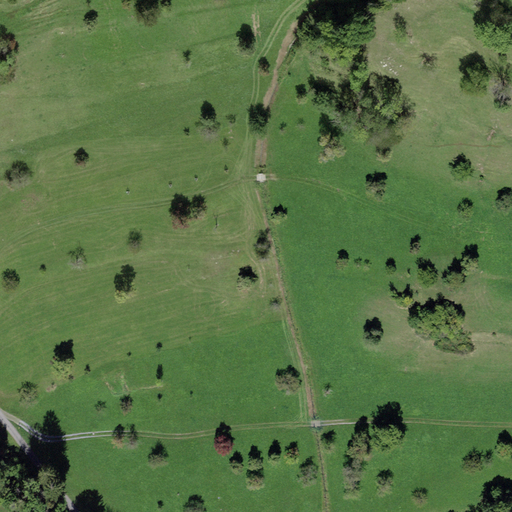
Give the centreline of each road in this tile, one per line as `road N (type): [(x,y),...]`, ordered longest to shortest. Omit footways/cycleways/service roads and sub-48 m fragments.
road 1 (track): [(0,414),(52,439),(367,420),(511,424)]
road 2 (track): [(0,250),(50,222),(281,177)]
road 3 (unclassified): [(0,416),(72,511)]
